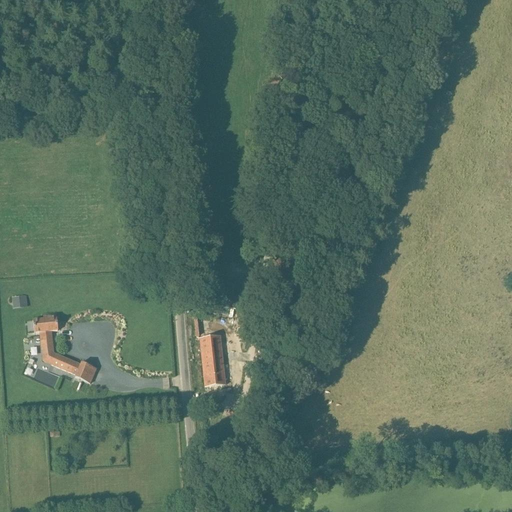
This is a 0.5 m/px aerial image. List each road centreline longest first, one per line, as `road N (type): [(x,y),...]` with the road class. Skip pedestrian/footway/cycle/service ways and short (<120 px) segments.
road 1 (unclassified): [(197,511),(152,0)]
road 2 (unknown): [(175,282),(154,276),(123,197),(116,147),(123,69),(32,8),(0,13)]
